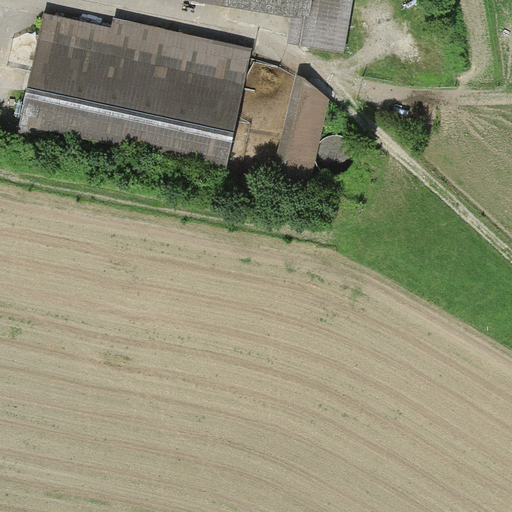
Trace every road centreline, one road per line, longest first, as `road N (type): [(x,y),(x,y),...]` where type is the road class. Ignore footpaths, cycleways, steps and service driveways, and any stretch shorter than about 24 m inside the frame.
road 1 (unclassified): [(0,0),(246,40),(300,68)]
road 2 (track): [(300,68),(511,259)]
